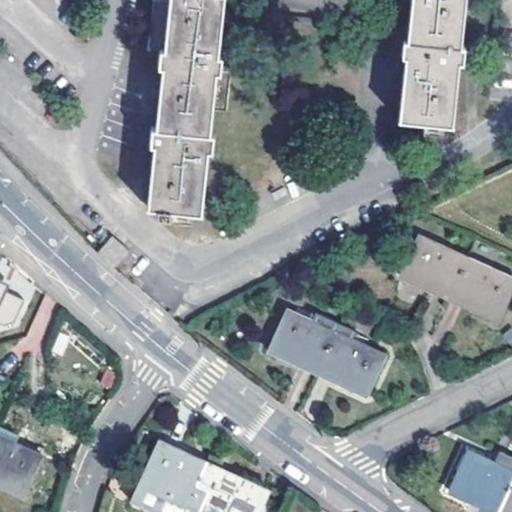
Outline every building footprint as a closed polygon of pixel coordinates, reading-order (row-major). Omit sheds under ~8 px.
[(163,51),(146,207),(154,209),(154,215),(167,216),(167,209),(198,213),(221,0),(168,0),(166,0),(150,0),(145,49),(163,51)] [(410,0),(398,119),(450,125),(463,0),(410,0)] [(417,232),(399,274),(448,296),(464,261),(441,250),(443,248),(445,244),(417,232)] [(95,253),(112,267),(126,251),(110,236),(95,253)] [(448,296),(497,318),(511,285),(511,274),(489,264),(487,268),(486,271),(464,261),(448,296)] [(0,334),(6,337),(31,285),(0,269),(0,334)] [(286,309),(267,351),(317,373),(339,324),(314,313),(310,320),(286,309)] [(317,373),(366,394),(385,353),(358,341),(361,334),(339,324),(317,373)] [(160,439),(131,500),(156,511),(182,511),(188,502),(201,508),(209,491),(198,485),(207,467),(186,457),(188,452),(160,439)] [(17,443),(14,448),(0,440),(0,485),(25,496),(43,455),(17,443)] [(496,462),(467,449),(448,490),(494,511),(496,511),(511,480),(511,458),(499,452),(496,462)] [(241,477),(238,483),(207,467),(198,485),(209,491),(201,508),(209,511),(259,511),(269,491),(241,477)] [(511,511),(511,480),(496,511),(511,511)]
